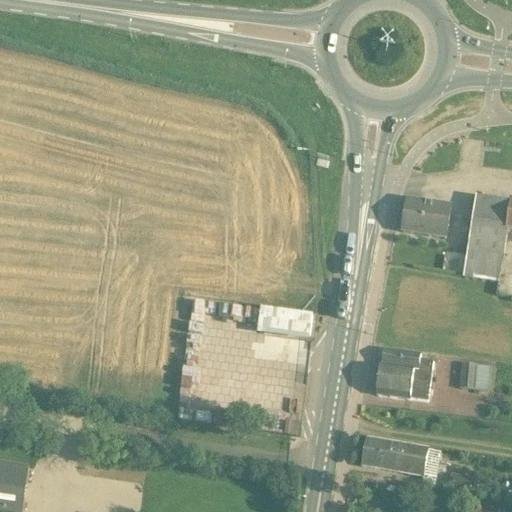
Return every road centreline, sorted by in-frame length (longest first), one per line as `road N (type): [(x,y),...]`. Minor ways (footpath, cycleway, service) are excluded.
road 1 (secondary): [(310,511),(375,110)]
road 2 (primary): [(0,0),(324,44)]
